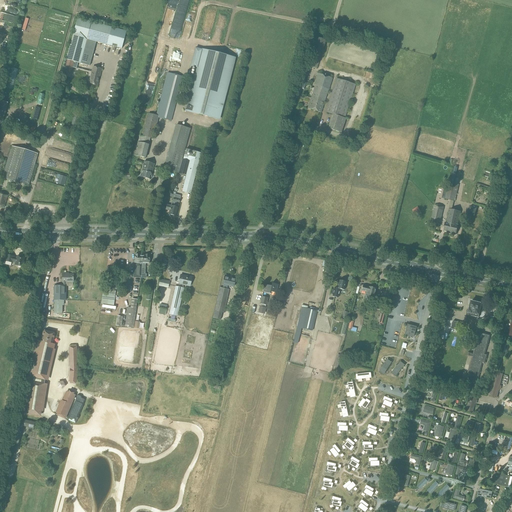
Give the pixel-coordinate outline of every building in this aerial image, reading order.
[(66,60),(62,75),(67,77),(70,67),(72,68),(76,69),(78,63),(80,63),(89,66),(96,42),(107,45),(122,49),(126,31),(112,27),(77,18),(66,60)] [(313,36),(306,55),(307,55),(312,57),(318,38),(313,36)] [(186,110),(186,111),(218,119),(219,119),(218,119),(234,58),(202,50),(198,68),(197,67),(186,110)] [(88,83),(97,85),(101,69),(93,67),(88,83)] [(308,70),(301,68),(298,81),(305,82),(308,70)] [(143,136),(150,138),(153,139),(158,118),(171,121),(182,76),(167,73),(156,115),(148,113),(143,136)] [(314,85),(315,86),(308,109),(320,113),(327,92),(332,78),(317,73),(314,85)] [(333,114),(345,118),(356,85),(337,78),(326,112),(333,114)] [(345,118),(333,114),(328,128),(341,133),(346,119),(345,118)] [(71,127),(76,128),(79,116),(74,115),(71,127)] [(179,173),(183,159),(182,158),(190,129),(176,125),(165,165),(172,167),(170,171),(179,173)] [(292,142),(287,160),(290,162),(292,162),(296,162),(301,145),(298,143),(296,142),(292,142)] [(12,146),(3,178),(28,185),(37,153),(12,146)] [(183,159),(179,173),(186,175),(182,191),(191,193),(200,157),(206,159),(207,155),(201,153),(188,149),(186,149),(183,159)] [(144,162),(140,176),(150,179),(154,164),(144,162)] [(59,179),(58,184),(64,185),(66,177),(60,175),(59,179)] [(447,193),(446,199),(454,201),(456,195),(456,191),(448,189),(447,193)] [(167,205),(166,209),(170,210),(169,214),(170,215),(173,216),(174,215),(175,216),(178,207),(179,203),(178,203),(173,202),(172,201),(171,205),(171,206),(167,205)] [(441,206),(437,205),(434,205),(431,220),(441,222),(444,207),(441,206)] [(449,209),(447,221),(458,224),(460,212),(449,209)] [(458,224),(447,221),(446,222),(446,221),(445,223),(444,223),(444,227),(445,227),(444,231),(456,234),(458,225),(458,224)] [(6,255),(4,261),(12,263),(12,262),(15,263),(15,265),(22,267),(24,258),(17,256),(17,258),(14,257),(14,256),(6,255)] [(142,255),(135,255),(135,259),(134,259),(133,265),(138,266),(138,267),(137,267),(137,275),(141,276),(141,274),(142,274),(142,255)] [(63,286),(54,286),(53,314),(61,314),(61,305),(62,305),(62,300),(65,300),(66,282),(73,282),(73,275),(66,274),(62,274),(62,283),(63,283),(63,286)] [(178,287),(175,286),(170,312),(178,314),(184,288),(183,288),(184,285),(190,287),(192,277),(187,276),(187,277),(180,275),(178,287)] [(221,313),(223,313),(229,290),(226,289),(227,285),(233,287),(235,279),(229,277),(229,276),(225,275),(222,285),(223,285),(222,288),(220,288),(212,318),(220,320),(221,313)] [(334,288),(334,290),(332,296),(338,298),(340,290),(344,290),(346,282),(339,281),(338,285),(337,288),(334,288)] [(276,293),(276,289),(277,289),(278,285),(272,283),(271,286),(270,286),(265,285),(263,292),(270,294),(271,294),(272,292),(276,293)] [(363,286),(362,291),(367,292),(366,296),(365,299),(373,301),(374,298),(376,289),(374,288),(372,288),(372,287),(370,287),(370,286),(370,287),(369,287),(363,286)] [(374,297),(373,301),(377,302),(375,309),(381,310),(384,299),(378,298),(374,297)] [(125,327),(133,328),(136,309),(137,299),(132,298),(130,308),(128,307),(125,327)] [(484,304),(482,303),(471,301),(468,315),(478,318),(481,308),(483,308),(484,304)] [(297,327),(301,328),(312,331),(317,311),(306,309),(301,307),(297,327)] [(464,324),(453,321),(451,329),(462,332),(463,329),(464,330),(465,328),(463,327),(464,324)] [(408,324),(405,335),(407,335),(414,337),(415,331),(414,331),(416,327),(409,325),(408,324)] [(22,412),(22,413),(39,416),(40,411),(40,410),(44,382),(52,350),(53,345),(51,344),(54,334),(43,331),(43,332),(41,342),(36,341),(37,341),(36,345),(35,345),(35,346),(36,346),(35,350),(34,350),(34,354),(33,354),(33,355),(33,359),(32,359),(31,363),(30,367),(30,368),(29,372),(28,376),(28,379),(27,381),(27,382),(27,386),(26,386),(27,386),(26,390),(25,395),(25,399),(24,399),(24,403),(24,404),(23,408),(22,412)] [(480,333),(475,353),(468,378),(476,380),(481,362),(484,363),(486,355),(483,355),(487,340),(489,336),(480,333)] [(505,356),(508,344),(502,342),(499,354),(505,356)] [(387,360),(381,370),(385,373),(391,362),(387,360)] [(401,362),(393,371),(397,375),(405,365),(401,362)] [(496,398),(502,375),(495,373),(489,396),(496,398)] [(438,389),(429,386),(427,391),(433,392),(431,398),(435,399),(438,389)] [(61,401),(62,402),(57,412),(57,413),(57,415),(65,418),(74,395),(66,392),(62,401),(61,401)] [(466,411),(472,412),(477,394),(471,392),(466,411)] [(393,400),(384,396),(383,400),(385,400),(383,404),(391,407),(393,403),(392,403),(393,400)] [(361,408),(362,406),(365,409),(370,402),(367,399),(366,400),(363,398),(358,406),(361,408)] [(429,406),(425,405),(423,412),(432,415),(434,408),(429,407),(429,406)] [(388,417),(389,414),(380,412),(379,416),(381,416),(381,421),(389,422),(390,417),(388,417)] [(17,418),(11,440),(19,442),(23,426),(28,427),(29,421),(17,418)] [(420,424),(425,426),(424,431),(429,432),(431,422),(425,420),(423,419),(423,420),(421,419),(420,424)] [(347,426),(347,423),(338,423),(337,426),(339,426),(339,431),(348,431),(348,426),(347,426)] [(376,431),(377,428),(369,424),(367,428),(369,428),(368,432),(376,436),(377,431),(376,431)] [(437,426),(435,434),(442,436),(444,428),(437,426)] [(451,429),(448,438),(455,440),(458,431),(451,429)] [(463,432),(460,442),(467,444),(470,434),(463,432)] [(347,442),(345,445),(351,451),(354,447),(353,446),(355,444),(348,438),(346,441),(347,442)] [(372,442),(362,442),(362,446),(364,446),(364,450),(373,450),(373,446),(372,446),(372,442)] [(334,448),(330,451),(336,457),(339,455),(338,454),(341,451),(335,444),(332,447),(334,448)] [(411,454),(410,459),(413,460),(413,459),(415,460),(414,460),(415,461),(416,461),(415,464),(419,466),(421,457),(411,454)] [(465,455),(461,454),(458,464),(467,466),(468,462),(464,461),(465,455)] [(352,461),(350,464),(357,469),(360,465),(358,464),(360,461),(352,456),(350,460),(352,461)] [(378,458),(369,458),(369,462),(371,462),(371,466),(379,466),(379,461),(378,461),(378,458)] [(432,460),(429,469),(436,471),(438,462),(432,460)] [(327,462),(327,465),(328,466),(328,470),(336,472),(337,468),(336,467),(336,464),(327,462)] [(448,465),(447,470),(446,470),(445,474),(452,476),(455,467),(448,465)] [(457,467),(455,474),(460,476),(461,472),(466,474),(468,470),(457,467)] [(493,482),(493,484),(508,487),(508,486),(510,477),(509,477),(495,474),(493,482)] [(405,475),(404,478),(405,479),(404,481),(400,480),(399,485),(407,487),(410,476),(405,475)] [(324,478),(323,481),(325,482),(324,486),(332,488),(333,483),(332,483),(333,480),(324,478)] [(420,489),(428,482),(425,478),(417,486),(418,487),(419,488),(420,489)] [(350,480),(343,486),(345,489),(347,488),(349,491),(356,486),(353,482),(352,483),(350,480)] [(432,491),(439,484),(436,482),(429,489),(432,491)] [(366,489),(364,493),(371,497),(374,493),(373,492),(374,489),(366,485),(364,488),(366,489)] [(442,495),(450,488),(447,485),(439,493),(442,495)] [(460,491),(456,490),(453,498),(463,501),(464,497),(458,495),(460,491)] [(480,490),(479,496),(489,498),(491,492),(480,490)] [(333,496),(332,500),(334,500),(332,504),(341,507),(342,502),(341,502),(342,499),(333,496)] [(361,504),(359,507),(365,511),(368,509),(367,508),(369,505),(362,499),(360,502),(361,504)] [(456,505),(445,502),(443,508),(454,511),(455,509),(455,507),(456,505)]
